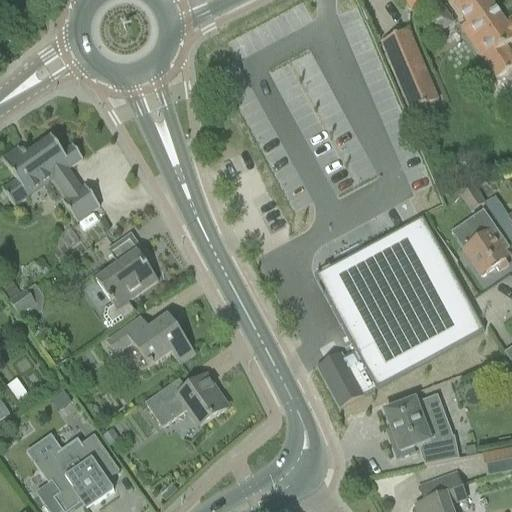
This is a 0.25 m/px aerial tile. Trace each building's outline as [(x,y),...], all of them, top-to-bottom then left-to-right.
[(400,0),(412,16),(435,0),(449,0),(460,16),(467,25),(461,30),(470,43),(496,81),(511,70),(511,54),(508,48),(511,45),(511,21),(506,26),(487,0),(400,0)] [(382,46),(412,115),(439,104),(409,34),(382,46)] [(63,206),(78,227),(100,211),(86,190),(83,193),(69,173),(83,163),(74,149),(63,156),(52,141),(27,159),(25,157),(24,158),(19,152),(3,163),(15,180),(17,183),(3,193),(15,211),(54,184),(68,203),(63,206)] [(459,198),(471,216),(481,210),(484,207),(472,190),(460,198),(459,198)] [(472,265),(482,280),(496,271),(499,275),(509,269),(501,258),(510,252),(484,214),(466,226),(477,243),(467,250),(476,262),(472,265)] [(318,279),(315,280),(328,305),(355,355),(344,362),(342,357),(316,371),(338,412),(339,413),(484,335),(423,222),(318,279)] [(104,320),(112,332),(136,315),(129,305),(159,285),(142,261),(146,258),(132,237),(108,254),(118,268),(96,283),(112,307),(106,311),(104,320)] [(9,305),(10,306),(27,294),(26,293),(20,297),(12,285),(3,291),(12,303),(9,305)] [(27,294),(10,306),(20,320),(30,313),(37,308),(27,294)] [(132,347),(150,372),(172,357),(180,369),(196,358),(170,320),(150,333),(142,322),(107,346),(116,358),(132,347)] [(145,407),(163,431),(189,413),(190,415),(201,431),(227,412),(206,381),(180,399),(174,389),(181,384),(180,383),(164,394),(145,407)] [(16,382),(7,389),(20,408),(30,401),(16,382)] [(64,395),(51,404),(59,415),(71,406),(64,395)] [(418,450),(425,469),(459,462),(455,440),(431,445),(424,428),(446,420),(438,399),(416,407),(415,405),(385,416),(395,440),(390,442),(398,463),(416,456),(414,451),(418,450)] [(104,439),(112,450),(120,444),(113,433),(104,439)] [(54,502),(60,511),(75,511),(91,502),(95,508),(114,494),(107,484),(120,475),(95,439),(82,448),(78,443),(61,455),(51,441),(31,455),(43,473),(41,474),(50,487),(52,485),(61,497),(54,502)] [(511,452),(484,459),(488,480),(511,474),(511,452)] [(426,505),(416,509),(416,511),(452,511),(451,508),(463,504),(466,502),(456,477),(439,483),(420,491),(426,505)] [(172,488),(160,498),(165,504),(177,494),(172,488)]
